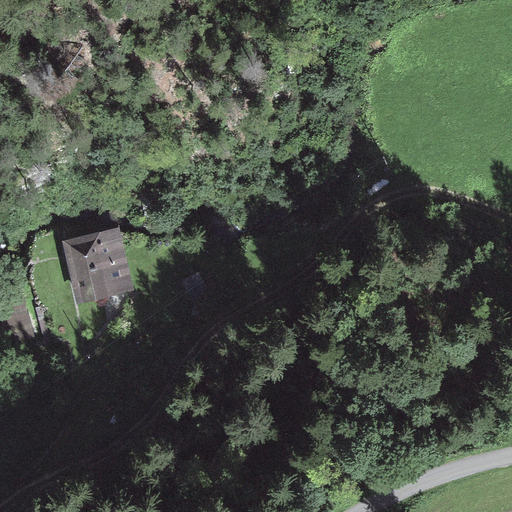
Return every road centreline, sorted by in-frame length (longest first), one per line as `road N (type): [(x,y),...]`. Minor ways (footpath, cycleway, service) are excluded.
road 1 (track): [(0,508),(128,434),(199,344),(339,240),(363,208),(408,189),(458,196),(511,217)]
road 2 (unclassified): [(360,511),(424,480),(511,457)]
